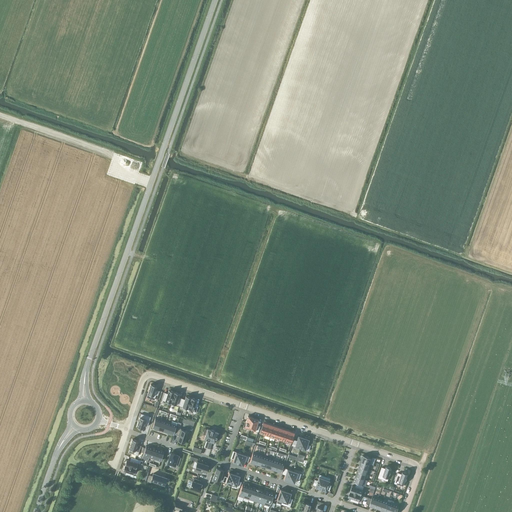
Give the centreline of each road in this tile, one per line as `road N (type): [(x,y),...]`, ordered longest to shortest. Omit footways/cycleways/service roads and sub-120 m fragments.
road 1 (tertiary): [(83,400),(89,358),(214,0)]
road 2 (residential): [(243,406),(148,375),(125,423)]
